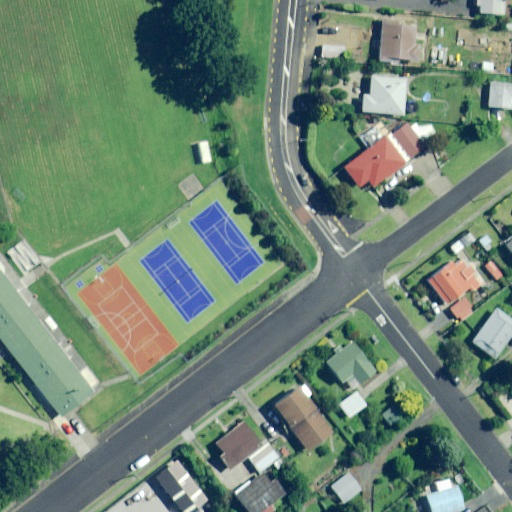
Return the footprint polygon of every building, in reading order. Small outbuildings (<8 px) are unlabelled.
[(380,23),(378,62),(397,63),(397,59),(418,60),(419,44),(416,44),(416,25),(380,23)] [(495,59),(482,58),(481,72),(494,72),(495,59)] [(406,79),(370,76),(368,96),(361,95),(360,112),(403,115),(406,79)] [(511,93),(511,83),(485,82),(483,107),(511,109),(511,93)] [(391,135),(383,123),(360,140),(367,149),(342,167),(357,188),(366,181),(372,188),(427,149),(408,123),(391,135)] [(494,246),(484,236),(478,242),(487,252),(494,246)] [(511,238),(503,246),(511,256),(511,238)] [(461,259),(455,264),(452,259),(425,280),(445,306),(468,288),(470,292),(480,284),(461,259)] [(504,279),(490,262),(484,266),(498,283),(504,279)] [(0,290),(0,357),(42,411),(75,385),(0,290)] [(477,308),(467,295),(449,310),(460,322),(477,308)] [(511,333),(511,321),(495,308),(469,342),(492,360),(511,333)] [(374,372),(351,342),(324,363),(340,384),(344,381),(351,390),(374,372)] [(331,432),(297,386),(271,406),(305,452),(331,432)] [(365,406),(355,392),(338,405),(347,419),(365,406)] [(258,444),(243,422),(213,443),(220,453),(216,456),(226,470),(245,457),(257,473),(277,458),(264,439),(258,444)] [(272,479),(264,470),(231,495),(244,511),(271,511),(273,511),(268,504),(282,493),(272,479)] [(362,490),(349,473),(331,487),(344,504),(362,490)] [(451,488),(449,480),(436,484),(438,492),(425,496),(430,511),(454,511),(464,509),(458,486),(451,488)]
